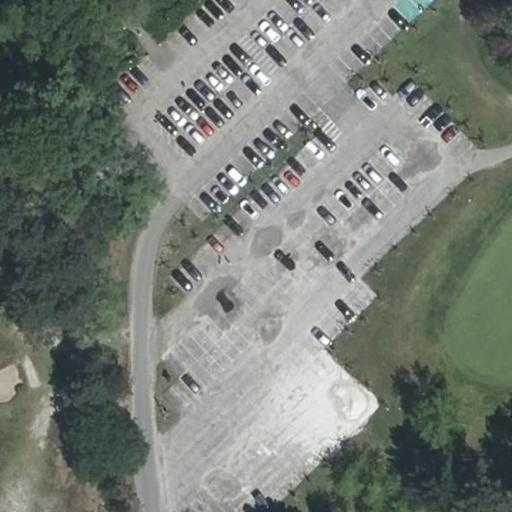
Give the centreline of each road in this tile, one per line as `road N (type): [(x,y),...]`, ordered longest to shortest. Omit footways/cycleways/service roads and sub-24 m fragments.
road 1 (unclassified): [(157,511),(141,366),(150,259),(184,179),(382,0)]
road 2 (unknown): [(257,0),(150,100),(147,120),(184,179)]
